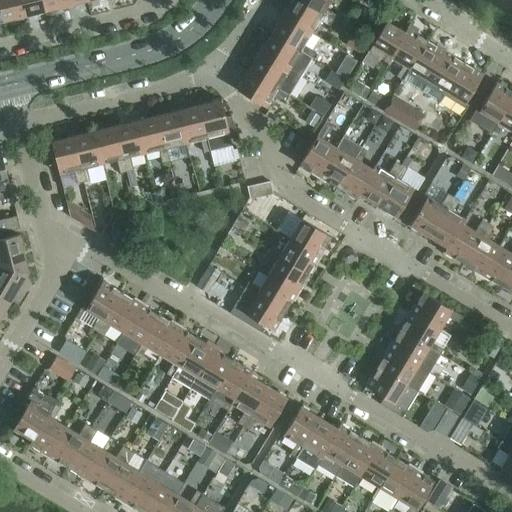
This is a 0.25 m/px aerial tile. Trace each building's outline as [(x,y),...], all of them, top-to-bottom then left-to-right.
[(4,22),(23,17),(23,18),(25,17),(20,0),(0,0),(0,8),(3,23),(4,22)] [(26,17),(26,16),(44,12),(44,13),(46,12),(42,0),(20,0),(25,17),(26,17)] [(47,12),(47,11),(65,7),(67,7),(64,0),(42,0),(46,12),(47,12)] [(319,20),(331,27),(334,21),(298,0),(291,0),(283,14),(282,14),(282,15),(312,33),(319,20)] [(331,0),(298,0),(334,21),(337,15),(326,9),(331,0)] [(315,52),(304,46),(312,33),(282,15),(281,16),(282,16),(272,33),(271,32),(271,33),(311,58),(315,52)] [(406,33),(405,33),(386,22),(362,62),(372,68),(379,57),(388,62),(391,58),(406,33)] [(407,28),(405,33),(406,33),(391,58),(404,66),(397,77),(402,80),(427,39),(427,40),(407,28)] [(261,51),(260,51),(260,52),(300,77),(311,58),(271,33),(270,34),(271,35),(261,51)] [(353,33),(346,45),(359,53),(366,41),(353,33)] [(445,50),(444,51),(428,41),(429,40),(427,39),(402,80),(421,91),(446,50),(445,50)] [(446,52),(447,51),(446,50),(421,91),(439,102),(464,62),(446,52)] [(250,70),(249,69),(248,70),(289,95),(300,77),(260,52),(259,53),(260,53),(250,70)] [(464,62),(439,102),(462,116),(469,105),(465,103),(483,74),(466,64),(466,63),(465,62),(464,63),(464,62)] [(267,108),(275,94),(286,101),(289,95),(248,70),(248,71),(249,72),(238,90),(267,108)] [(332,70),(325,81),(339,90),(346,79),(332,70)] [(351,90),(366,99),(371,90),(357,81),(351,90)] [(511,91),(497,82),(479,111),(476,109),(469,120),(492,134),(511,100),(511,91)] [(317,96),(310,107),(324,116),(331,105),(317,96)] [(392,98),(384,110),(405,123),(412,111),(392,98)] [(200,105),(200,104),(199,104),(210,151),(232,145),(229,133),(237,131),(232,116),(225,118),(221,100),(200,105)] [(511,100),(492,134),(497,137),(504,126),(511,130),(511,100)] [(201,140),(204,152),(210,151),(199,104),(198,105),(198,106),(179,110),(179,109),(178,110),(186,143),(201,140)] [(186,143),(178,110),(177,110),(177,111),(158,115),(157,115),(165,149),(186,143)] [(380,115),(372,110),(369,114),(371,121),(375,124),(380,115)] [(312,111),(305,122),(314,127),(320,116),(312,111)] [(159,150),(162,163),(168,161),(165,149),(157,115),(156,115),(156,116),(137,121),(137,120),(136,120),(144,154),(159,150)] [(392,122),(382,116),(376,125),(382,128),(390,126),(392,122)] [(133,170),(130,157),(144,154),(136,120),(135,120),(135,121),(116,126),(116,125),(115,125),(127,171),(133,170)] [(117,160),(120,173),(127,171),(115,125),(114,125),(114,126),(95,131),(95,130),(94,130),(103,164),(117,160)] [(318,176),(318,177),(319,177),(336,148),(323,140),(330,128),(324,125),(300,165),(318,176)] [(93,131),(74,136),(74,135),(73,135),(84,182),(91,180),(88,168),(103,164),(94,130),(93,131)] [(72,136),(72,137),(52,142),(60,175),(75,171),(78,183),(84,182),(73,135),(72,136)] [(320,177),(337,187),(336,188),(337,188),(362,148),(343,137),(336,148),(319,177),(319,178),(320,177)] [(480,153),(467,146),(461,156),(473,164),(480,153)] [(357,199),(360,195),(359,194),(373,170),(372,169),(361,162),(367,151),(362,148),(337,188),(338,189),(338,188),(357,199)] [(376,205),(376,206),(377,206),(401,166),(408,155),(402,151),(389,173),(375,165),(372,169),(373,170),(359,194),(360,195),(376,205)] [(0,200),(12,197),(2,154),(0,154),(0,200)] [(463,164),(456,176),(463,180),(470,169),(463,164)] [(378,206),(396,217),(414,188),(400,180),(407,169),(401,166),(377,206),(378,207),(378,206)] [(134,170),(127,172),(131,187),(137,185),(134,170)] [(250,199),(273,194),(271,181),(248,187),(250,199)] [(463,181),(453,197),(459,200),(462,203),(472,186),(463,181)] [(183,183),(175,185),(178,195),(186,193),(183,183)] [(427,197),(410,225),(428,237),(429,238),(453,197),(448,194),(441,205),(427,197)] [(511,195),(503,210),(511,215),(511,195)] [(430,238),(447,248),(448,248),(462,224),(463,224),(466,220),(452,212),(459,200),(453,197),(429,238),(430,238)] [(71,217),(95,232),(91,215),(66,201),(71,217)] [(291,213),(287,219),(298,226),(290,239),(320,256),(320,255),(331,237),(291,213)] [(0,233),(20,228),(17,216),(0,219),(0,233)] [(250,224),(238,216),(231,228),(243,235),(250,224)] [(447,248),(444,252),(463,263),(462,264),(463,265),(488,224),(482,220),(475,231),(463,224),(462,224),(448,248),(447,248)] [(464,265),(464,264),(481,274),(481,275),(482,276),(499,246),(486,238),(493,227),(488,224),(463,265),(464,265)] [(119,246),(126,234),(113,226),(106,238),(119,246)] [(19,235),(0,239),(0,267),(28,272),(19,235)] [(282,251),(271,245),(268,250),(309,275),(309,274),(318,257),(319,257),(320,256),(290,239),(282,251)] [(482,276),(483,276),(500,286),(499,286),(500,287),(511,267),(511,253),(499,246),(482,276)] [(265,256),(276,263),(268,276),(298,294),(298,293),(297,292),(307,276),(308,276),(309,275),(268,250),(265,256)] [(209,266),(196,286),(207,293),(220,272),(209,266)] [(0,299),(9,305),(28,272),(0,267),(0,299)] [(501,287),(511,293),(511,267),(500,287),(501,287)] [(260,288),(249,282),(246,287),(286,312),(287,311),(286,311),(296,294),(297,294),(298,294),(268,276),(260,288)] [(99,318),(92,329),(98,332),(123,291),(122,291),(121,292),(103,281),(86,310),(99,318)] [(242,293),(253,300),(245,313),(274,331),(285,312),(286,313),(286,312),(246,287),(242,293)] [(104,336),(110,325),(123,332),(141,303),(140,302),(140,303),(123,293),(124,292),(123,291),(98,332),(104,336)] [(412,311),(411,310),(410,311),(440,329),(448,316),(459,323),(463,317),(423,292),(412,311)] [(0,319),(9,305),(0,299),(0,319)] [(136,340),(129,351),(135,355),(160,314),(159,313),(158,314),(142,304),(142,303),(141,303),(123,332),(136,340)] [(401,329),(400,329),(399,330),(440,354),(443,349),(432,342),(440,329),(410,311),(410,312),(411,313),(401,329)] [(141,358),(147,347),(160,355),(178,325),(177,325),(160,315),(161,314),(160,314),(135,355),(141,358)] [(173,363),(167,374),(172,377),(197,336),(196,336),(196,337),(179,327),(179,326),(178,325),(160,355),(173,363)] [(389,348),(389,347),(388,348),(429,373),(440,354),(399,330),(399,331),(400,331),(389,348)] [(494,334),(483,351),(493,357),(504,340),(494,334)] [(198,338),(198,337),(197,336),(172,377),(191,388),(215,348),(215,347),(214,348),(198,338)] [(59,353),(79,365),(86,352),(66,340),(59,353)] [(216,349),(216,348),(215,348),(191,388),(209,400),(234,359),(216,349)] [(388,349),(388,350),(378,366),(377,366),(377,367),(418,391),(429,373),(388,348),(388,349)] [(105,362),(94,355),(86,368),(97,375),(105,362)] [(76,368),(57,357),(49,369),(69,380),(76,368)] [(236,360),(236,361),(234,359),(209,400),(228,411),(232,404),(249,375),(250,375),(253,371),(238,362),(238,361),(236,360)] [(366,386),(383,396),(378,403),(402,417),(418,391),(377,367),(376,368),(377,368),(366,386)] [(78,374),(73,382),(84,388),(88,381),(78,374)] [(232,404),(245,412),(238,423),(244,426),(268,385),(267,385),(267,386),(250,375),(249,375),(232,404)] [(460,390),(470,397),(480,381),(470,375),(460,390)] [(102,385),(97,393),(107,400),(112,391),(102,385)] [(249,430),(256,419),(269,427),(287,398),(269,387),(269,386),(268,385),(244,426),(249,430)] [(55,404),(57,401),(34,387),(21,408),(25,410),(14,429),(32,440),(33,440),(48,416),(49,416),(51,412),(50,411),(55,404)] [(480,388),(474,399),(487,407),(494,396),(480,388)] [(454,392),(445,406),(459,415),(468,400),(454,392)] [(124,398),(118,408),(125,412),(131,402),(124,398)] [(174,408),(161,400),(155,410),(168,418),(174,408)] [(470,405),(463,418),(476,426),(487,408),(473,400),(470,405)] [(53,419),(60,408),(55,404),(50,411),(51,412),(49,416),(48,416),(33,440),(32,440),(29,444),(48,455),(47,456),(48,457),(66,427),(53,419)] [(297,443),(290,454),(296,458),(320,417),(319,416),(319,417),(301,406),(283,435),(297,443)] [(132,407),(126,417),(136,423),(142,413),(132,407)] [(435,430),(446,436),(458,416),(447,409),(435,430)] [(177,412),(172,420),(190,431),(195,423),(177,412)] [(155,417),(146,433),(158,441),(168,425),(155,417)] [(321,418),(320,417),(296,458),(314,469),(317,465),(338,429),(337,428),(321,418)] [(450,439),(461,445),(472,426),(462,420),(450,439)] [(49,457),(50,456),(66,467),(67,468),(91,427),(86,424),(79,435),(66,427),(48,457),(49,457)] [(340,424),(337,428),(338,429),(317,465),(335,476),(360,435),(359,434),(359,435),(340,424)] [(68,468),(85,478),(84,478),(85,479),(103,450),(90,442),(97,431),(91,427),(67,468),(68,468)] [(202,428),(197,436),(209,442),(213,435),(202,428)] [(209,442),(208,444),(226,454),(233,442),(215,431),(213,435),(209,442)] [(360,436),(361,435),(360,435),(335,476),(354,487),(361,476),(379,446),(378,446),(377,446),(360,436)] [(511,440),(505,436),(501,442),(511,448),(511,440)] [(193,440),(187,450),(199,457),(205,448),(193,440)] [(498,447),(509,454),(501,468),(511,474),(511,448),(501,442),(498,447)] [(379,447),(379,446),(361,476),(373,484),(367,495),(372,498),(397,457),(396,457),(396,458),(379,447)] [(86,480),(87,479),(103,489),(103,490),(104,490),(128,450),(123,447),(116,457),(103,450),(85,479),(86,480)] [(217,455),(207,449),(199,462),(209,468),(217,455)] [(105,491),(105,490),(122,500),(121,501),(122,502),(147,461),(128,450),(104,490),(105,491)] [(398,459),(398,458),(397,457),(372,498),(391,509),(397,498),(415,468),(414,469),(398,459)] [(216,472),(227,478),(235,465),(224,459),(216,472)] [(123,502),(124,501),(140,511),(141,511),(165,472),(147,461),(122,502),(123,502)] [(282,473),(272,467),(266,477),(276,483),(282,473)] [(416,470),(416,469),(415,468),(397,498),(410,506),(406,511),(415,511),(434,481),(416,470)] [(166,511),(177,494),(184,484),(165,472),(141,511),(166,511)] [(252,480),(249,484),(263,493),(268,484),(258,479),(252,480)] [(427,502),(436,507),(442,496),(446,499),(452,487),(440,480),(427,502)] [(296,482),(290,492),(297,496),(304,486),(296,482)] [(303,488),(298,497),(311,505),(316,496),(303,488)] [(285,511),(293,501),(276,490),(269,502),(285,511)] [(191,511),(202,494),(197,491),(190,502),(177,494),(166,511),(191,511)] [(206,511),(201,509),(208,498),(202,494),(191,511),(206,511)] [(328,499),(321,511),(322,511),(338,511),(341,508),(328,499)]
